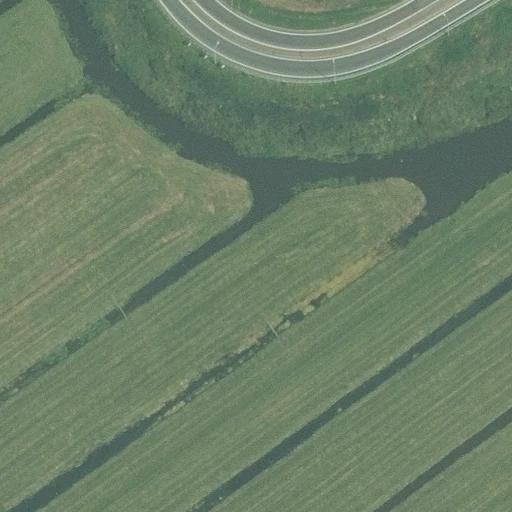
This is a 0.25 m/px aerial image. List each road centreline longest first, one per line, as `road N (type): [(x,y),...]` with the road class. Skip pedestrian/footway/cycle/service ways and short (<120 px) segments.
road 1 (trunk): [(175,0),(218,41),(248,56),(326,67),(400,45),(478,0)]
road 2 (trunk): [(429,0),(346,38),(284,44),(246,35),(201,0)]
